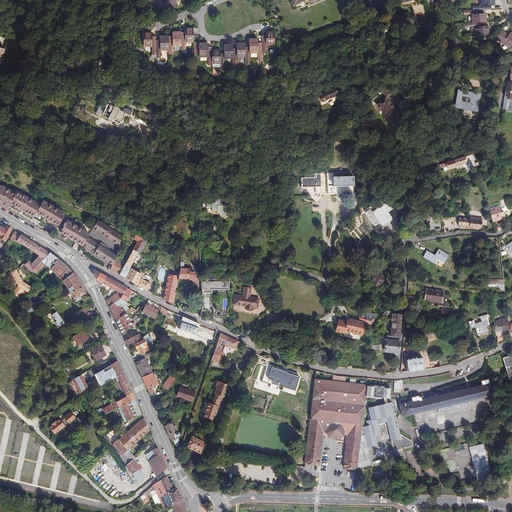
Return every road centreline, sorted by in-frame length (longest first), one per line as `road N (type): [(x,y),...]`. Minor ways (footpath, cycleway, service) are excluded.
road 1 (unclassified): [(507,63),(483,60),(395,18),(255,82),(202,86),(139,70),(127,41)]
road 2 (secondary): [(243,496),(511,505)]
road 3 (residential): [(409,236),(427,216),(410,184),(421,165),(492,143),(507,63)]
road 4 (residential): [(290,361),(90,264),(78,266)]
road 5 (secondary): [(78,266),(176,468)]
road 6 (residential): [(30,423),(113,501),(132,498),(176,468)]
road 7 (residential): [(399,377),(402,249),(409,236)]
